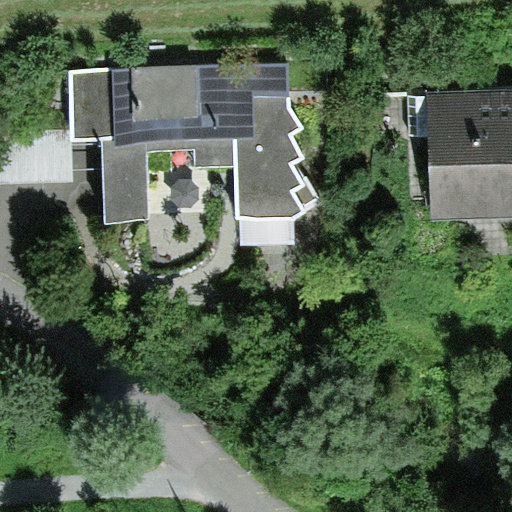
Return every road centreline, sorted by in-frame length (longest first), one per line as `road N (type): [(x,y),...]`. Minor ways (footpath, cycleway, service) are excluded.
road 1 (residential): [(238,511),(36,329),(0,314)]
road 2 (track): [(0,494),(217,488)]
